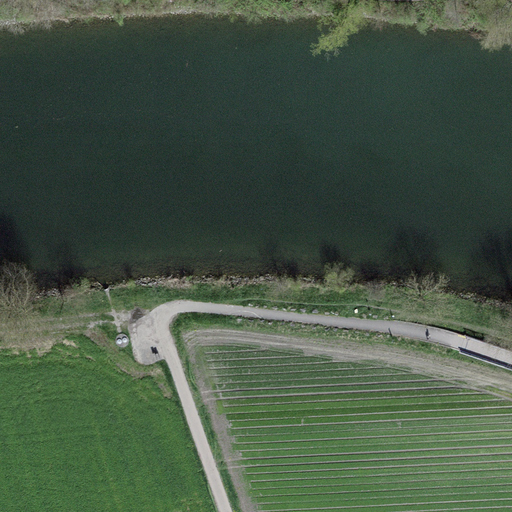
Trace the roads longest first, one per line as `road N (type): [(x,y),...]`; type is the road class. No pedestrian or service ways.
road 1 (track): [(353,323),(190,306),(176,306),(158,322)]
road 2 (track): [(225,511),(158,322)]
road 3 (track): [(158,322),(99,306),(0,317)]
